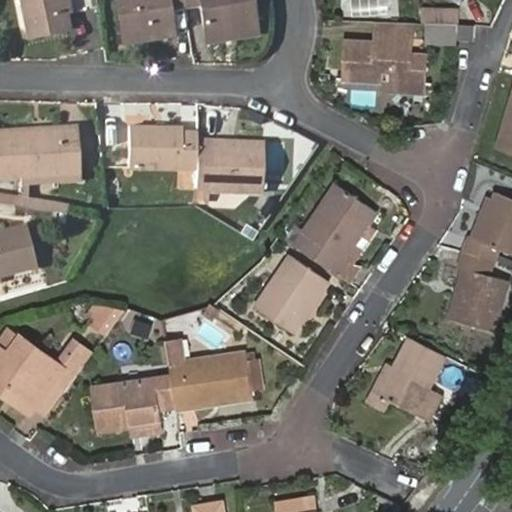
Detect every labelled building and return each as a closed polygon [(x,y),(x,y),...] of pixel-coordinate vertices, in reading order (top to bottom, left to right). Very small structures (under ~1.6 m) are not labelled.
[(65,13),(62,0),(22,0),(26,20),(30,37),(68,30),(69,30),(65,13)] [(70,0),(62,0),(65,13),(73,12),(70,0)] [(169,7),(185,5),(184,0),(117,0),(122,35),(139,33),(140,40),(173,36),(169,7)] [(184,0),(185,5),(201,2),(205,30),(233,27),(235,37),(257,33),(251,0),(184,0)] [(459,10),(419,9),(422,24),(427,25),(458,26),(459,10)] [(412,24),(378,23),(377,43),(349,42),(348,79),(383,80),(383,68),(393,68),(392,81),(426,82),(428,57),(410,56),(412,24)] [(428,40),(457,41),(458,26),(427,25),(428,40)] [(458,26),(457,41),(476,41),(476,26),(458,26)] [(207,42),(235,37),(233,27),(205,30),(207,42)] [(139,33),(122,35),(123,43),(140,40),(139,33)] [(425,92),(426,82),(392,81),(391,91),(425,92)] [(511,152),(511,109),(501,149),(511,152)] [(198,142),(198,133),(185,133),(185,127),(132,126),(130,166),(198,169),(198,142)] [(0,133),(0,136),(3,176),(80,170),(77,127),(0,133)] [(197,189),(197,190),(211,191),(264,193),(266,146),(198,142),(198,169),(197,189)] [(266,176),(282,177),(284,144),(268,143),(266,176)] [(177,187),(197,188),(197,172),(177,171),(177,187)] [(298,248),(338,276),(379,214),(343,186),(308,234),(298,248)] [(0,204),(17,208),(20,196),(0,191),(0,204)] [(465,253),(494,262),(496,250),(511,256),(511,200),(500,195),(497,202),(480,241),(474,238),(471,237),(465,253)] [(29,198),(28,210),(67,213),(68,201),(29,198)] [(480,241),(497,202),(490,199),(474,238),(480,241)] [(0,276),(38,267),(28,227),(0,234),(0,276)] [(298,227),(287,241),(298,248),(308,234),(298,227)] [(491,274),(494,262),(465,253),(462,258),(491,274)] [(297,256),(261,307),(296,333),(332,283),(297,256)] [(495,332),(509,284),(490,278),(491,274),(462,258),(460,270),(464,271),(472,273),(458,322),(495,332)] [(472,273),(464,271),(451,320),(458,322),(472,273)] [(119,333),(121,307),(95,305),(93,331),(119,333)] [(133,334),(151,340),(157,320),(139,315),(133,334)] [(11,354),(23,338),(13,331),(2,347),(11,354)] [(68,395),(88,367),(73,357),(66,368),(23,338),(11,354),(2,347),(0,349),(0,380),(38,409),(56,386),(68,395)] [(429,388),(447,357),(412,339),(396,368),(381,396),(386,398),(428,420),(442,396),(429,388)] [(250,357),(172,367),(174,380),(178,406),(221,399),(223,406),(256,401),(250,357)] [(381,396),(396,368),(389,364),(369,401),(381,407),(386,398),(381,396)] [(0,390),(33,415),(38,409),(0,380),(0,390)] [(162,411),(179,409),(178,406),(174,380),(96,392),(102,434),(133,429),(165,424),(162,411)] [(38,409),(51,419),(68,395),(56,386),(38,409)] [(179,409),(179,413),(223,406),(221,399),(178,406),(179,409)] [(166,432),(165,424),(133,429),(134,436),(166,432)] [(226,444),(224,430),(204,434),(206,447),(226,444)] [(318,511),(316,498),(277,505),(278,511),(318,511)]
